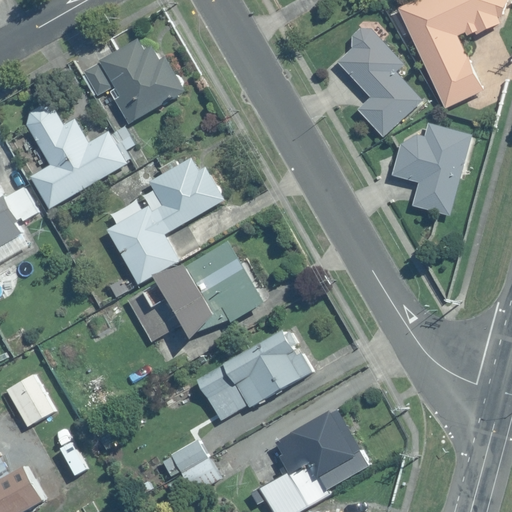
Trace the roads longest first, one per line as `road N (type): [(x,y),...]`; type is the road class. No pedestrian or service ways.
road 1 (residential): [(501,394),(445,372),(424,352),(216,0)]
road 2 (secondary): [(501,394),(470,511)]
